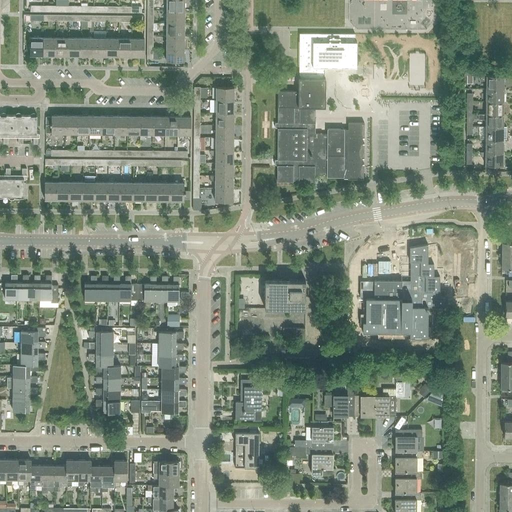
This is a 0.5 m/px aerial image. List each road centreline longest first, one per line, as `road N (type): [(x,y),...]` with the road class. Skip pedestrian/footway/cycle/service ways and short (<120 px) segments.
road 1 (residential): [(218,0),(217,47),(172,91),(39,83)]
road 2 (tertiary): [(482,203),(376,214),(280,238)]
road 3 (residential): [(0,441),(201,443)]
road 4 (residential): [(201,443),(203,280),(221,248)]
road 5 (tertiary): [(171,242),(0,241)]
road 6 (residential): [(201,503),(355,504)]
road 7 (residential): [(481,337),(482,203)]
road 8 (residential): [(355,504),(372,499),(367,447),(357,447),(356,488)]
road 9 (residential): [(480,457),(481,337)]
